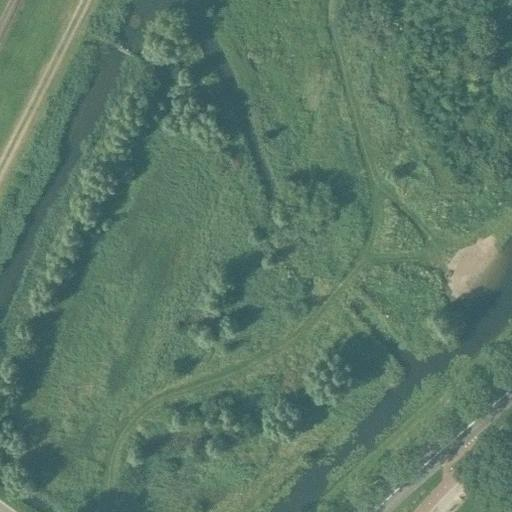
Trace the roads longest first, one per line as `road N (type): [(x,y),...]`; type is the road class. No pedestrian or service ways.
road 1 (track): [(0,173),(84,0)]
road 2 (tertiary): [(374,511),(511,388)]
